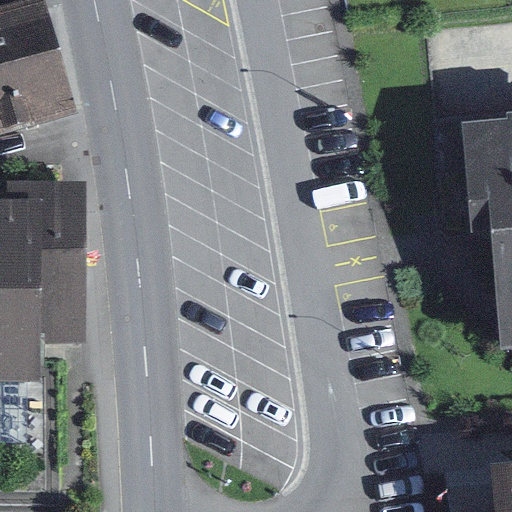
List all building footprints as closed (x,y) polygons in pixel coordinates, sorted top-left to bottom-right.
[(0,137),(77,118),(47,9),(0,21),(0,137)] [(500,250),(511,249),(511,141),(472,144),(479,251),(500,250)] [(11,215),(0,215),(0,381),(33,381),(33,337),(76,337),(76,200),(11,199),(11,215)] [(511,249),(500,250),(507,358),(511,357),(511,249)] [(511,511),(511,489),(501,490),(502,511),(511,511)]
